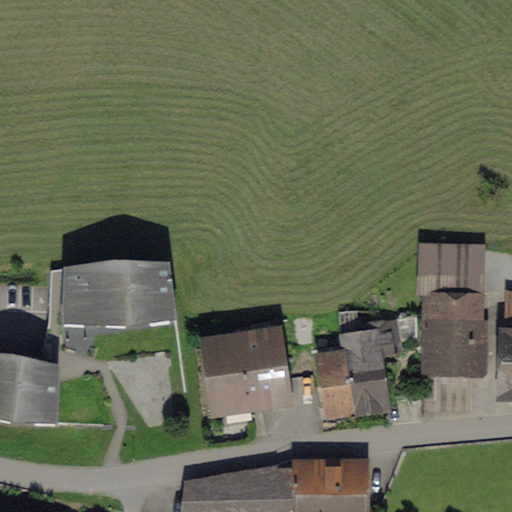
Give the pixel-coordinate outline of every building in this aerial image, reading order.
[(65,270),(63,324),(128,326),(176,320),(168,265),(113,263),(65,270)] [(428,296),(427,367),(477,368),(478,297),(428,296)] [(234,331),(236,344),(270,339),(271,344),(280,342),(276,319),(234,331)] [(360,335),(342,338),(353,408),(384,403),(379,378),(384,377),(380,350),(389,349),(390,352),(400,350),(395,320),(358,326),(360,335)] [(334,412),(353,408),(342,338),(341,338),(343,354),(318,358),(323,388),(330,386),(334,412)] [(271,344),(270,339),(236,344),(213,347),(223,406),(279,398),(273,353),(271,344)] [(0,355),(0,419),(12,422),(56,424),(58,367),(11,356),(0,355)] [(274,511),(274,470),(210,481),(211,487),(192,491),(191,485),(189,485),(185,511),(274,511)] [(362,511),(362,470),(274,470),(274,511),(362,511)]
